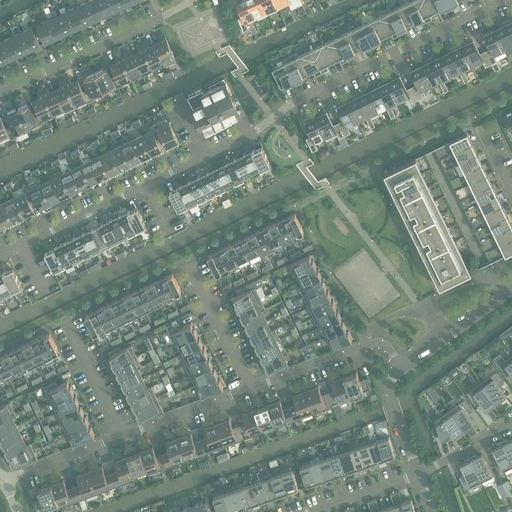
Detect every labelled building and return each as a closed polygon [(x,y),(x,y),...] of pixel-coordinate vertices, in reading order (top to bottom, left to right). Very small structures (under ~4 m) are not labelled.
[(98,19),(104,16),(97,0),(91,0),(86,2),(95,20),(97,24),(100,23),(98,19)] [(113,17),(116,15),(114,11),(109,0),(97,0),(104,16),(111,13),(113,17)] [(117,10),(124,6),(120,0),(109,0),(114,11),(116,15),(119,14),(117,10)] [(245,22),(256,18),(250,6),(250,5),(247,0),(242,0),(241,1),(242,2),(237,5),(240,11),(243,17),(237,19),(243,32),(248,29),(245,22)] [(247,0),(250,5),(250,6),(256,18),(267,13),(261,1),(260,0),(247,0)] [(260,0),(261,1),(267,13),(278,7),(274,0),(260,0)] [(291,9),(296,7),(293,0),(274,0),(278,7),(288,3),(291,9)] [(419,25),(425,22),(425,21),(423,18),(417,4),(414,0),(413,0),(401,6),(410,24),(414,22),(417,21),(419,25)] [(430,15),(436,12),(430,0),(414,0),(417,4),(423,18),(425,21),(425,22),(432,19),(430,15)] [(445,13),(451,9),(451,8),(449,5),(446,0),(430,0),(436,12),(440,9),(443,8),(445,13)] [(457,1),(459,0),(446,0),(449,5),(451,8),(451,9),(458,6),(455,2),(457,1)] [(93,26),(97,24),(95,20),(86,2),(77,7),(85,25),(91,22),(93,26)] [(406,26),(410,24),(401,6),(388,12),(391,17),(397,30),(399,34),(399,35),(406,32),(404,27),(406,26)] [(78,28),(85,25),(77,7),(67,11),(75,29),(77,33),(80,32),(78,28)] [(74,35),(77,33),(75,29),(67,11),(57,16),(65,34),(72,31),(74,35)] [(393,38),(399,35),(399,34),(397,30),(391,17),(388,12),(375,19),(384,37),(391,33),(393,38)] [(59,37),(65,34),(57,16),(47,20),(55,38),(57,42),(61,41),(59,37)] [(380,39),(384,37),(375,19),(363,25),(365,30),(371,43),(373,46),(373,47),(380,44),(378,40),(380,39)] [(54,44),(57,42),(55,38),(47,20),(37,25),(45,43),(52,40),(54,44)] [(511,21),(483,36),(490,50),(491,50),(487,42),(484,36),(495,31),(505,26),(511,22),(511,21)] [(367,50),(373,47),(373,46),(371,43),(365,30),(363,25),(350,31),(358,49),(363,47),(365,46),(367,50)] [(504,51),(511,46),(511,40),(508,32),(505,26),(495,31),(497,37),(504,51)] [(31,28),(21,32),(29,50),(31,54),(35,53),(33,49),(39,45),(31,28)] [(354,52),(358,49),(350,31),(337,38),(339,42),(346,56),(347,59),(348,60),(354,57),(352,53),(354,52)] [(490,50),(485,52),(491,64),(497,62),(494,56),(504,51),(497,37),(495,31),(484,36),(487,42),(491,50),(490,50)] [(28,56),(31,54),(29,50),(21,32),(11,37),(20,55),(26,52),(28,56)] [(161,42),(155,45),(159,53),(163,63),(165,67),(175,62),(173,58),(175,58),(170,47),(164,34),(159,36),(161,42)] [(13,58),(20,55),(11,37),(2,41),(10,59),(12,64),(15,62),(13,58)] [(341,63),(348,60),(347,59),(346,56),(339,42),(337,38),(324,44),(333,62),(339,59),(341,63)] [(8,65),(12,64),(10,59),(2,41),(0,42),(0,63),(6,61),(8,65)] [(417,86),(413,78),(411,72),(421,67),(431,62),(442,57),(452,52),(462,47),(473,42),(476,47),(479,55),(480,55),(473,41),(410,72),(417,86)] [(146,42),(142,44),(148,58),(152,68),(163,63),(159,53),(155,45),(149,48),(146,42)] [(473,42),(462,47),(465,53),(472,66),(482,61),(485,67),(491,64),(485,52),(480,55),(479,55),(476,47),(473,42)] [(139,52),(133,55),(137,63),(141,73),(152,68),(148,58),(142,44),(137,47),(139,52)] [(326,65),(333,62),(324,44),(311,50),(320,68),(321,72),(322,73),(328,70),(326,65)] [(459,72),(462,77),(466,75),(465,73),(473,69),(472,66),(465,53),(462,47),(452,52),(455,58),(462,71),(459,72)] [(298,53),(296,53),(307,75),(313,71),(315,76),(322,73),(321,72),(320,68),(311,50),(299,56),(298,53)] [(125,52),(120,54),(126,68),(131,78),(141,73),(137,63),(133,55),(127,58),(125,52)] [(451,76),(459,72),(462,71),(455,58),(452,52),(442,57),(445,62),(451,76)] [(285,63),(287,68),(294,81),(295,84),(296,85),(302,82),(300,78),(302,77),(307,75),(296,53),(284,59),(285,63)] [(116,76),(113,77),(118,88),(121,87),(120,83),(131,78),(126,68),(120,54),(115,57),(118,62),(111,65),(114,73),(116,76)] [(439,82),(441,87),(446,85),(443,80),(451,76),(445,62),(442,57),(431,62),(434,67),(441,81),(439,82)] [(431,86),(439,82),(441,81),(434,67),(431,62),(421,67),(424,72),(431,86)] [(290,88),(296,85),(295,84),(294,81),(287,68),(285,63),(273,69),(281,87),(286,85),(287,84),(290,88)] [(417,86),(412,88),(418,100),(423,97),(420,91),(431,86),(424,72),(421,67),(411,72),(413,78),(417,86)] [(102,69),(94,73),(95,74),(95,75),(103,91),(103,90),(114,86),(115,90),(118,88),(113,77),(111,78),(107,69),(106,69),(103,71),(102,69)] [(88,89),(85,90),(90,101),(105,94),(103,90),(103,91),(95,75),(95,74),(94,73),(87,76),(87,78),(84,79),(84,80),(88,89)] [(238,108),(241,107),(227,77),(209,86),(210,89),(204,92),(202,89),(187,96),(203,130),(206,135),(232,123),(229,117),(240,112),(238,108)] [(336,108),(343,122),(344,121),(340,113),(337,108),(348,103),(358,98),(368,93),(379,88),(389,83),(399,77),(402,83),(406,91),(407,91),(400,77),(336,108)] [(399,77),(389,83),(392,88),(398,102),(409,97),(412,103),(418,100),(412,88),(407,91),(406,91),(402,83),(399,77)] [(69,78),(64,80),(70,93),(75,104),(76,108),(90,101),(85,90),(83,91),(81,88),(78,80),(71,83),(69,78)] [(62,88),(55,91),(59,98),(64,109),(66,113),(76,108),(75,104),(70,93),(64,80),(59,82),(62,88)] [(386,108),(389,113),(393,111),(390,106),(398,102),(392,88),(389,83),(379,88),(381,93),(388,107),(386,108)] [(47,88),(42,90),(48,103),(53,114),(64,109),(59,98),(55,91),(49,94),(47,88)] [(378,112),(386,108),(388,107),(381,93),(379,88),(368,93),(371,98),(378,112)] [(38,112),(36,113),(41,124),(44,123),(42,119),(53,114),(48,103),(42,90),(37,92),(40,98),(33,101),(37,109),(38,112)] [(366,118),(368,123),(372,121),(370,116),(378,112),(371,98),(368,93),(358,98),(361,103),(368,117),(366,118)] [(358,122),(366,118),(368,117),(361,103),(358,98),(348,103),(351,108),(358,122)] [(343,122),(338,124),(344,136),(350,133),(347,127),(358,122),(351,108),(348,103),(337,108),(340,113),(344,121),(343,122)] [(18,109),(17,110),(17,111),(25,127),(27,130),(41,124),(36,113),(33,114),(29,105),(27,105),(26,104),(18,108),(18,109)] [(11,126),(8,127),(13,137),(27,130),(25,127),(17,111),(17,110),(17,111),(17,112),(16,111),(16,110),(15,109),(7,113),(7,114),(8,115),(8,116),(6,116),(11,126)] [(511,132),(511,110),(511,111),(508,113),(503,115),(511,132)] [(511,133),(511,132),(503,115),(508,113),(511,111),(511,110),(503,115),(511,133)] [(311,137),(306,139),(307,139),(311,137),(308,129),(305,123),(316,118),(326,113),(329,119),(333,127),(333,126),(326,112),(304,123),(311,137)] [(326,113),(316,118),(318,124),(325,138),(326,141),(337,136),(339,139),(344,136),(338,124),(333,126),(333,127),(329,119),(326,113)] [(0,138),(8,134),(10,138),(13,137),(8,127),(5,128),(4,125),(0,118),(0,117),(0,138)] [(326,141),(325,138),(318,124),(316,118),(305,123),(308,129),(311,137),(307,139),(306,139),(312,152),(318,149),(315,143),(325,138),(326,141)] [(167,120),(154,126),(160,137),(163,136),(168,146),(170,152),(175,149),(173,144),(179,141),(170,123),(169,123),(167,120)] [(157,139),(160,137),(154,126),(152,127),(153,131),(143,136),(152,154),(157,151),(160,157),(165,154),(162,149),(157,139)] [(449,141),(454,151),(471,143),(472,143),(467,132),(466,133),(449,141)] [(155,159),(152,154),(143,136),(133,141),(142,159),(147,156),(150,162),(155,159)] [(144,164),(142,159),(133,141),(123,146),(131,164),(137,161),(139,167),(144,164)] [(454,151),(459,162),(476,154),(477,153),(472,143),(471,143),(454,151)] [(134,169),(131,164),(123,146),(113,151),(121,169),(126,166),(129,172),(134,169)] [(263,173),(272,168),(270,164),(261,146),(255,149),(252,151),(257,160),(261,169),(263,173)] [(124,174),(121,169),(113,151),(102,156),(111,174),(116,171),(119,177),(124,174)] [(254,177),(263,173),(261,169),(257,160),(252,151),(246,154),(243,155),(252,173),(254,177)] [(459,162),(464,172),(481,164),(482,164),(477,153),(476,154),(459,162)] [(244,182),(254,177),(252,173),(243,155),(236,158),(234,160),(238,169),(242,178),(244,182)] [(114,179),(111,174),(102,156),(92,161),(101,179),(106,176),(109,182),(114,179)] [(415,157),(384,173),(440,287),(471,272),(415,157)] [(235,186),(244,182),(242,178),(238,169),(234,160),(227,163),(224,164),(233,182),(235,186)] [(101,179),(92,161),(82,165),(91,183),(94,189),(99,187),(96,181),(101,179)] [(226,191),(235,186),(233,182),(224,164),(218,167),(215,169),(220,178),(224,187),(226,191)] [(464,172),(469,182),(486,174),(487,174),(482,164),(481,164),(464,172)] [(91,183),(82,165),(72,170),(81,188),(86,186),(89,191),(94,189),(91,183)] [(217,195),(226,191),(224,187),(220,178),(215,169),(209,172),(206,173),(210,183),(214,191),(217,195)] [(81,188),(72,170),(62,175),(71,193),(74,199),(79,196),(76,191),(81,188)] [(62,175),(60,171),(50,176),(52,180),(61,198),(67,195),(69,201),(74,199),(71,193),(62,175)] [(207,200),(217,195),(214,191),(210,183),(206,173),(199,176),(197,178),(201,187),(205,196),(207,200)] [(469,182),(475,193),(491,185),(492,184),(487,174),(486,174),(469,182)] [(198,204),(207,200),(205,196),(201,187),(197,178),(190,181),(187,182),(196,200),(198,204)] [(61,198),(52,180),(42,185),(51,203),(54,209),(58,206),(55,201),(61,198)] [(189,209),(198,204),(196,200),(187,182),(181,186),(178,187),(183,196),(187,205),(189,209)] [(51,203),(42,185),(35,189),(32,183),(27,185),(28,187),(27,188),(33,199),(35,198),(40,208),(46,205),(49,211),(54,209),(51,203)] [(475,193),(480,203),(496,195),(497,195),(492,184),(491,185),(475,193)] [(180,213),(189,209),(187,205),(183,196),(178,187),(169,191),(177,209),(180,213)] [(25,193),(15,198),(24,216),(26,222),(32,219),(29,214),(35,211),(30,201),(33,199),(27,188),(23,190),(25,193)] [(480,203),(485,214),(501,205),(502,205),(497,195),(496,195),(480,203)] [(19,219),(24,216),(15,198),(5,203),(14,221),(17,227),(21,224),(19,219)] [(229,199),(222,202),(224,208),(225,208),(232,205),(232,204),(229,199)] [(14,221),(5,203),(0,205),(0,217),(4,226),(9,223),(12,229),(17,227),(14,221)] [(485,214),(490,224),(506,216),(507,215),(502,205),(501,205),(485,214)] [(138,234),(148,229),(145,225),(137,207),(130,210),(128,212),(132,221),(136,229),(138,234)] [(129,238),(138,234),(136,229),(132,221),(128,212),(121,215),(118,216),(123,225),(127,234),(129,238)] [(290,217),(278,223),(269,227),(256,233),(247,238),(235,244),(234,244),(225,248),(226,248),(213,254),(208,257),(217,275),(221,273),(223,276),(302,238),(300,234),(304,232),(295,214),(290,216),(290,217)] [(490,224),(495,234),(511,226),(511,225),(507,215),(506,216),(490,224)] [(120,243),(129,238),(127,234),(123,225),(118,216),(112,219),(109,221),(114,230),(118,238),(120,243)] [(111,247),(120,243),(118,238),(114,230),(109,221),(102,224),(100,225),(104,234),(108,243),(111,247)] [(101,252),(111,247),(108,243),(104,234),(100,225),(93,228),(91,230),(95,239),(99,247),(101,252)] [(495,234),(500,245),(511,238),(511,225),(511,226),(495,234)] [(92,256),(101,252),(99,247),(95,239),(91,230),(84,233),(81,234),(86,243),(90,252),(92,256)] [(83,261),(92,256),(90,252),(86,243),(81,234),(75,237),(72,239),(77,248),(81,256),(83,261)] [(511,238),(500,245),(505,255),(511,251),(511,238)] [(74,265),(83,261),(81,256),(77,248),(72,239),(65,242),(63,243),(71,261),(74,265)] [(64,270),(74,265),(71,261),(63,243),(56,246),(54,248),(58,257),(62,265),(64,270)] [(55,274),(64,270),(62,265),(58,257),(54,248),(44,252),(53,270),(55,274)] [(294,278),(298,276),(316,267),(316,268),(317,267),(314,261),(313,261),(310,256),(293,265),(289,267),(294,278)] [(464,275),(465,276),(487,265),(492,263),(492,262),(487,264),(471,272),(464,275)] [(318,271),(316,268),(316,267),(298,276),(302,285),(303,286),(320,277),(321,278),(322,277),(319,271),(318,271)] [(14,294),(23,290),(21,285),(12,268),(3,272),(8,282),(12,290),(14,294)] [(5,299),(14,294),(12,290),(8,282),(3,272),(0,273),(0,289),(2,295),(5,299)] [(168,277),(158,281),(155,283),(155,282),(146,287),(133,293),(124,297),(124,298),(112,304),(112,303),(103,308),(90,314),(85,316),(94,334),(98,332),(100,336),(179,298),(177,294),(181,292),(173,274),(167,276),(168,277)] [(323,282),(321,278),(320,277),(303,286),(302,285),(299,287),(304,297),(307,295),(326,286),(324,281),(323,282)] [(234,298),(236,303),(235,304),(238,311),(240,310),(239,309),(257,301),(261,299),(252,282),(244,287),(247,292),(234,298)] [(304,297),(309,308),(313,306),(331,297),(329,291),(327,292),(326,288),(327,288),(326,286),(307,295),(304,297)] [(332,298),(331,297),(313,306),(309,308),(314,318),(318,317),(335,308),(336,309),(337,308),(334,302),(332,302),(331,298),(332,298)] [(266,310),(261,299),(257,301),(239,309),(240,310),(241,314),(240,314),(243,321),(244,320),(262,312),(266,310)] [(319,329),(323,327),(340,319),(341,319),(342,318),(339,312),(337,312),(336,309),(335,308),(318,317),(314,318),(319,329)] [(248,331),(249,331),(249,330),(267,321),(262,312),(244,320),(246,324),(245,325),(248,331)] [(342,323),(341,319),(340,319),(323,327),(328,338),(346,329),(347,329),(344,322),(342,323)] [(250,335),(253,340),(271,331),(267,321),(249,330),(249,331),(251,334),(250,335)] [(175,346),(179,344),(179,343),(196,335),(197,335),(198,335),(195,328),(194,329),(191,324),(181,328),(179,324),(168,330),(175,346)] [(275,329),(271,331),(253,340),(253,341),(254,341),(256,344),(255,345),(258,352),(259,351),(259,350),(276,342),(280,340),(275,329)] [(347,333),(346,329),(328,338),(333,348),(334,351),(342,348),(341,344),(352,340),(348,332),(347,333)] [(0,384),(57,357),(55,353),(58,352),(50,333),(44,336),(45,336),(32,342),(23,346),(23,347),(11,353),(10,352),(1,357),(2,357),(0,357),(0,384)] [(153,348),(147,336),(144,335),(142,336),(149,351),(153,348)] [(199,339),(197,335),(196,335),(179,343),(179,344),(184,353),(201,345),(202,345),(203,345),(200,338),(199,339)] [(286,351),(280,340),(276,342),(259,350),(259,351),(261,355),(260,355),(263,362),(264,361),(282,353),(286,351)] [(115,368),(116,367),(115,367),(133,358),(137,356),(131,345),(127,347),(110,356),(112,361),(111,361),(115,368)] [(204,349),(202,345),(201,345),(184,353),(180,355),(185,366),(189,364),(206,355),(207,356),(208,355),(205,349),(204,349)] [(287,364),(282,353),(264,361),(266,365),(265,366),(268,371),(279,367),(281,370),(289,367),(287,364)] [(209,359),(207,356),(206,355),(189,364),(185,366),(190,376),(194,374),(211,365),(212,366),(213,365),(210,359),(209,359)] [(511,355),(503,362),(498,366),(506,376),(511,373),(511,375),(511,355)] [(142,367),(137,356),(133,358),(115,367),(116,367),(117,371),(116,372),(120,378),(121,378),(121,377),(138,369),(142,367)] [(214,370),(212,366),(211,365),(194,374),(190,376),(195,386),(199,384),(216,376),(217,376),(218,376),(215,369),(214,370)] [(125,388),(126,388),(125,387),(143,379),(138,369),(121,377),(121,378),(122,381),(121,382),(125,388)] [(491,375),(481,383),(496,403),(497,404),(502,401),(501,399),(506,396),(499,386),(504,383),(496,372),(491,375)] [(347,376),(344,377),(351,398),(351,397),(364,393),(371,390),(370,388),(371,388),(369,381),(367,381),(367,379),(360,382),(356,373),(353,374),(353,373),(346,375),(347,376)] [(219,380),(217,376),(216,376),(199,384),(195,386),(200,396),(201,399),(213,395),(212,392),(224,387),(220,379),(219,380)] [(353,401),(351,397),(351,398),(344,377),(341,379),(340,377),(334,380),(334,381),(331,382),(334,391),(328,393),(332,405),(333,408),(353,401)] [(129,399),(131,398),(130,398),(148,389),(147,389),(143,379),(125,387),(126,388),(127,392),(126,392),(129,399)] [(45,392),(51,403),(72,393),(73,392),(70,386),(69,386),(66,382),(56,387),(54,383),(43,388),(45,392)] [(492,408),(497,404),(496,403),(481,383),(471,390),(466,393),(474,404),(479,401),(486,410),(491,406),(492,408)] [(151,387),(147,389),(148,389),(130,398),(131,398),(132,402),(131,402),(134,409),(136,408),(153,400),(157,398),(151,387)] [(308,391),(305,392),(313,412),(314,415),(333,408),(332,405),(328,393),(321,396),(318,387),(315,388),(314,387),(308,389),(308,391)] [(438,396),(432,387),(428,390),(434,399),(438,396)] [(296,405),(290,408),(294,419),(295,422),(314,415),(313,412),(305,392),(303,393),(302,391),(295,394),(296,395),(293,396),(296,405)] [(74,397),(72,393),(51,403),(56,413),(77,403),(78,403),(75,396),(74,397)] [(162,410),(157,398),(153,400),(136,408),(137,412),(136,413),(139,418),(150,414),(152,417),(164,413),(162,410)] [(459,403),(449,410),(464,431),(465,432),(470,429),(469,427),(474,423),(467,414),(472,411),(464,400),(459,403)] [(39,409),(36,401),(31,403),(35,411),(39,409)] [(275,429),(295,422),(294,419),(290,408),(283,410),(280,401),(277,402),(276,401),(270,403),(270,405),(267,406),(275,426),(274,426),(275,429)] [(0,421),(11,416),(15,414),(9,402),(5,404),(0,406),(0,421)] [(79,407),(77,403),(56,413),(61,424),(82,413),(83,413),(80,406),(79,407)] [(263,430),(274,426),(275,426),(267,406),(264,407),(264,406),(257,408),(258,409),(255,410),(262,430),(263,430)] [(264,434),(263,430),(262,430),(255,410),(252,411),(251,410),(245,413),(245,414),(242,415),(245,424),(239,426),(243,437),(244,441),(264,434)] [(460,436),(465,432),(464,431),(449,410),(439,418),(434,421),(436,426),(431,428),(435,437),(439,434),(441,440),(450,433),(454,438),(459,434),(460,436)] [(84,417),(82,413),(61,424),(66,434),(87,423),(87,424),(89,423),(85,416),(84,417)] [(0,434),(16,426),(11,416),(0,421),(0,434)] [(219,423),(217,425),(224,444),(225,448),(244,441),(243,437),(239,426),(233,429),(229,420),(226,421),(226,420),(219,422),(219,423)] [(73,446),(85,442),(83,439),(94,435),(90,427),(89,427),(87,424),(87,423),(66,434),(71,443),(73,446)] [(207,438),(201,440),(205,452),(206,455),(225,448),(224,444),(217,425),(214,426),(213,424),(207,427),(207,428),(204,429),(207,438)] [(0,440),(3,446),(4,445),(21,436),(16,426),(0,434),(0,437),(0,438),(0,440)] [(199,458),(206,455),(205,452),(201,440),(194,443),(191,434),(188,435),(187,434),(181,436),(181,438),(178,439),(186,459),(186,458),(198,454),(199,458)] [(386,434),(377,437),(377,438),(378,440),(384,459),(395,456),(393,449),(388,436),(387,436),(386,434)] [(8,456),(9,455),(26,446),(21,436),(4,445),(5,448),(4,449),(8,456)] [(48,441),(46,442),(44,437),(39,439),(41,444),(42,444),(44,447),(50,444),(48,441)] [(187,462),(186,458),(186,459),(178,439),(175,440),(175,438),(168,441),(169,442),(165,443),(169,452),(162,455),(167,466),(168,469),(187,462)] [(378,440),(377,438),(367,441),(368,443),(375,463),(377,462),(384,459),(378,440)] [(508,439),(502,442),(503,444),(511,462),(511,439),(508,441),(508,439)] [(373,467),(379,465),(377,462),(375,463),(368,443),(367,441),(358,444),(358,447),(365,466),(372,464),(373,467)] [(503,472),(511,467),(511,462),(503,444),(502,442),(497,445),(498,446),(492,449),(503,472)] [(30,444),(26,446),(9,455),(10,459),(13,465),(24,461),(26,464),(38,459),(30,444)] [(358,447),(358,444),(348,448),(349,450),(356,469),(358,468),(365,466),(358,447)] [(148,476),(168,469),(167,466),(162,455),(156,457),(153,448),(150,449),(149,448),(142,450),(143,452),(140,453),(147,473),(148,476)] [(344,466),(346,473),(353,470),(354,474),(360,472),(358,468),(356,469),(349,450),(348,450),(347,451),(340,453),(339,453),(339,454),(344,466)] [(339,475),(346,473),(344,466),(339,454),(339,453),(338,451),(329,454),(330,457),(336,476),(339,475)] [(136,477),(147,473),(140,453),(137,454),(137,453),(130,455),(130,456),(128,457),(135,477),(136,477)] [(475,455),(470,458),(471,459),(481,482),(493,477),(487,465),(488,464),(487,464),(482,454),(476,457),(475,455)] [(137,481),(136,477),(135,477),(128,457),(125,458),(124,457),(118,460),(118,461),(115,462),(118,471),(112,473),(116,484),(117,488),(137,481)] [(334,477),(335,481),(340,479),(339,475),(336,476),(330,457),(329,457),(320,460),(327,479),(334,477)] [(470,487),(481,482),(471,459),(470,458),(464,460),(465,462),(459,465),(464,475),(459,477),(465,490),(470,487)] [(311,463),(310,464),(317,483),(320,482),(327,479),(320,460),(311,463)] [(317,483),(310,464),(310,463),(307,464),(299,467),(304,481),(305,481),(307,486),(314,483),(316,487),(321,485),(320,482),(317,483)] [(92,470),(89,472),(97,492),(98,495),(117,488),(116,484),(112,473),(105,476),(102,467),(99,468),(98,467),(92,469),(92,470)] [(288,493),(290,492),(298,489),(296,484),(297,483),(292,469),(291,470),(290,468),(280,471),(281,474),(288,493)] [(80,485),(73,487),(78,499),(79,502),(98,495),(97,492),(89,472),(86,473),(86,471),(79,474),(80,475),(76,476),(80,485)] [(271,498),(278,496),(272,477),(271,474),(261,478),(262,480),(269,499),(271,498)] [(292,495),(290,492),(288,493),(281,474),(272,477),(278,496),(285,493),(287,497),(292,495)] [(252,484),(259,503),(266,500),(267,504),(272,502),(271,498),(269,499),(262,480),(252,484)] [(59,509),(79,502),(78,499),(73,487),(67,490),(64,481),(60,482),(60,481),(53,483),(54,485),(51,486),(58,506),(59,509)] [(511,490),(507,481),(502,483),(508,496),(511,494),(511,490)] [(503,498),(508,496),(502,483),(497,486),(503,498)] [(252,505),(259,503),(252,484),(243,487),(249,506),(252,505)] [(253,509),(252,505),(249,506),(243,487),(242,485),(232,488),(240,509),(247,507),(248,511),(253,509)] [(41,511),(46,510),(58,506),(51,486),(48,487),(48,486),(41,488),(42,489),(38,490),(42,499),(35,502),(36,504),(34,505),(37,511),(38,511),(41,511)] [(229,511),(231,511),(233,511),(240,509),(232,488),(223,491),(229,511)] [(232,511),(233,511),(231,511),(229,511),(223,491),(213,494),(214,496),(212,497),(217,511),(218,510),(218,511),(232,511)] [(400,511),(415,511),(411,500),(402,503),(398,491),(394,493),(398,504),(400,511)] [(400,511),(398,504),(394,493),(390,494),(394,506),(386,508),(387,511),(400,511)] [(387,511),(386,508),(379,511),(375,499),(371,501),(375,511),(387,511)] [(194,511),(209,511),(205,502),(193,506),(194,511)]
